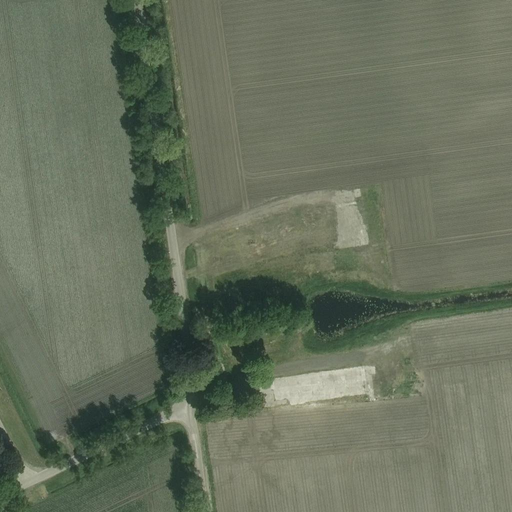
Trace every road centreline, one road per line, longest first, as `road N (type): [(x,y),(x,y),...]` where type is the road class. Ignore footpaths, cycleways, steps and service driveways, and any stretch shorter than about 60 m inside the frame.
road 1 (unclassified): [(186,406),(189,354),(138,0)]
road 2 (unclassified): [(0,497),(186,406)]
